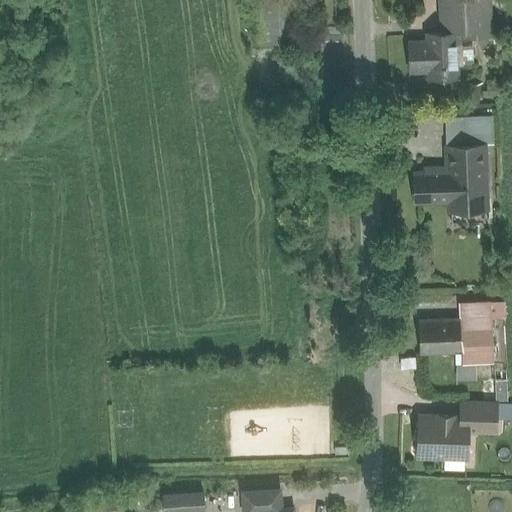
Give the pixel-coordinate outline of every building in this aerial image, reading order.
[(491,0),(436,0),(437,32),(460,31),(493,30),(491,0)] [(251,4),(253,46),(285,44),(283,2),(251,4)] [(428,69),(428,78),(462,76),(460,31),(437,32),(426,32),(426,38),(428,69)] [(426,38),(405,39),(407,70),(428,69),(426,38)] [(448,117),(449,145),(493,143),(492,115),(448,117)] [(493,143),(449,145),(450,165),(451,199),(451,209),(495,207),(493,143)] [(450,165),(411,166),(413,201),(451,199),(450,165)] [(503,300),(455,301),(455,317),(456,348),(457,362),(490,361),(489,316),(503,316),(503,300)] [(455,317),(417,318),(418,350),(456,348),(455,317)] [(458,404),(458,418),(411,418),(411,455),(467,456),(467,431),(496,431),(497,405),(458,404)] [(283,507),(281,487),(238,490),(240,510),(252,509),(283,507)] [(201,489),(159,492),(160,511),(170,511),(202,510),(201,489)]
